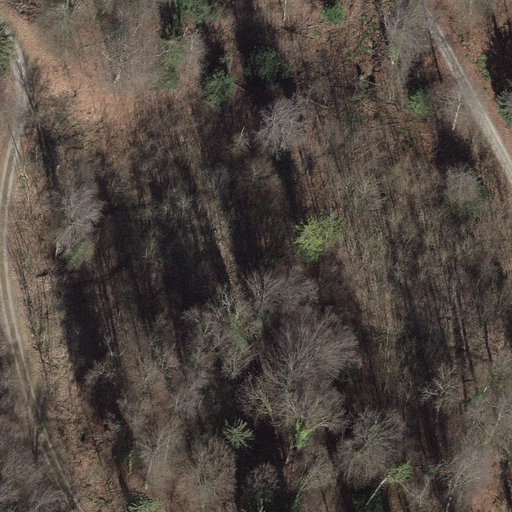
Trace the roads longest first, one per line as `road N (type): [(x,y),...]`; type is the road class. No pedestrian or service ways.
road 1 (track): [(0,25),(24,77),(3,210),(8,306),(40,426),(80,511)]
road 2 (track): [(511,176),(416,0)]
